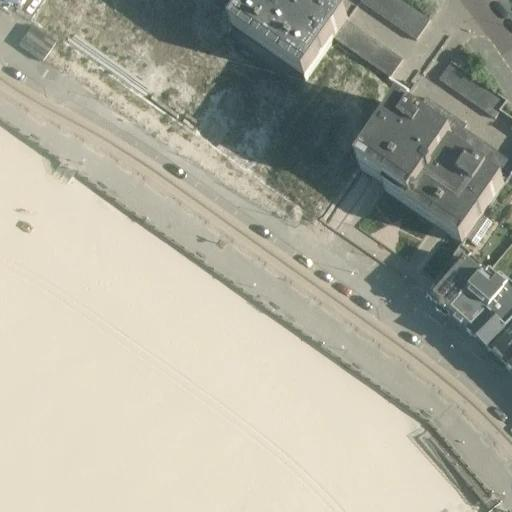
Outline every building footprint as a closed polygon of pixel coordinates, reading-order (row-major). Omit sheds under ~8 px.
[(346,23),(347,21),(332,11),(340,0),(252,0),(245,10),(231,30),(305,81),(333,41),(346,23)] [(369,10),(375,0),(361,0),(359,3),(369,10)] [(378,16),(389,0),(375,0),(369,10),(378,16)] [(388,23),(401,3),(396,0),(389,0),(378,16),(388,23)] [(401,3),(388,23),(397,29),(411,10),(401,3)] [(411,10),(397,29),(407,36),(420,16),(411,10)] [(420,16),(407,36),(416,43),(430,23),(420,16)] [(343,48),(355,30),(346,23),(333,41),(343,48)] [(352,54),(364,36),(355,30),(343,48),(352,54)] [(362,61),(374,43),(364,36),(352,54),(362,61)] [(374,43),(362,61),(371,68),(384,49),(374,43)] [(384,49),(371,68),(381,74),(393,56),(384,49)] [(393,56),(381,74),(390,80),(402,62),(393,56)] [(448,88),(461,70),(451,64),(439,82),(448,88)] [(457,95),(470,77),(461,70),(448,88),(457,95)] [(466,101),(479,83),(470,77),(457,95),(466,101)] [(479,83),(466,101),(476,108),(488,90),(479,83)] [(488,90),(476,108),(485,114),(498,96),(488,90)] [(498,96),(485,114),(494,121),(507,103),(498,96)] [(438,107),(432,116),(425,125),(434,132),(447,114),(438,107)] [(425,125),(432,116),(421,108),(413,119),(399,109),(381,135),(356,169),(384,189),(382,192),(383,193),(461,247),(466,240),(503,185),(494,179),(506,160),(502,157),(496,165),(486,159),(479,168),(470,162),(460,155),(451,149),(453,145),(444,139),(434,132),(425,125)] [(447,114),(434,132),(444,139),(456,121),(447,114)] [(456,121),(444,139),(453,145),(464,131),(466,127),(456,121)] [(460,155),(473,137),(464,131),(453,145),(451,149),(460,155)] [(470,162),(482,144),(473,137),(460,155),(470,162)] [(479,168),(486,159),(492,150),(482,144),(470,162),(479,168)] [(256,163),(239,151),(236,156),(253,167),(256,163)] [(511,164),(506,160),(494,179),(503,185),(511,173),(511,172),(511,164)] [(483,278),(464,262),(465,261),(456,254),(424,298),(449,319),(483,278)] [(502,282),(489,271),(483,278),(449,319),(469,336),(504,297),(496,290),(502,282)] [(488,353),(511,328),(511,302),(505,296),(504,297),(469,336),(488,353)] [(511,328),(488,353),(509,373),(511,370),(511,328)]
